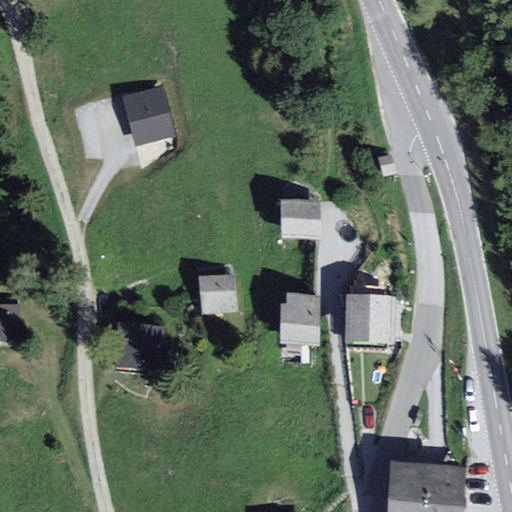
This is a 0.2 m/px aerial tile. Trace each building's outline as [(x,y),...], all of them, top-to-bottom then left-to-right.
[(164,92),(125,102),(138,150),(177,139),(164,92)] [(322,210),(289,210),(290,248),(322,247),(322,210)] [(234,284),(203,285),(204,320),(235,319),(234,284)] [(402,305),(357,303),(355,348),(401,349),(402,305)] [(19,313),(0,313),(0,349),(20,349),(19,313)] [(321,316),(290,316),(290,348),(320,349),(321,316)] [(177,336),(148,333),(145,365),(174,368),(177,336)] [(466,511),(470,476),(403,470),(399,511),(466,511)]
